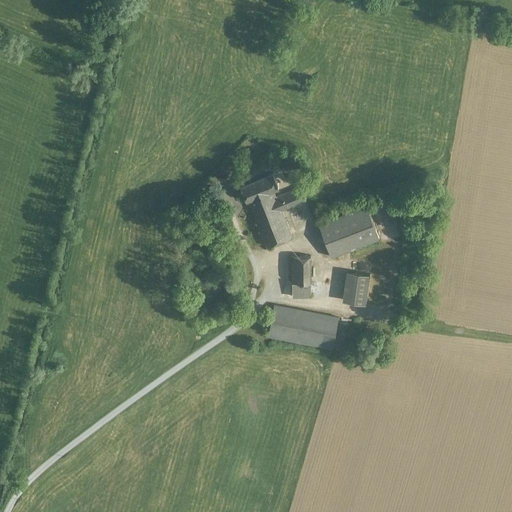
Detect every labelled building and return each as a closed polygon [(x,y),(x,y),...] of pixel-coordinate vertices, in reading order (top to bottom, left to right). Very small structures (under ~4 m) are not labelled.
[(273,172),(241,184),(247,199),(249,199),(252,205),(276,196),(274,189),(279,187),(273,172)] [(276,196),(252,205),(267,244),(292,235),(282,210),(305,201),(304,199),(300,187),(276,196)] [(305,201),(282,210),(292,235),(316,226),(305,198),(304,199),(305,201)] [(366,204),(333,216),(319,221),(331,255),(379,238),(366,204)] [(310,256),(292,256),(292,295),(310,295),(310,256)] [(369,274),(346,271),(342,300),(365,304),(369,274)] [(338,317),(275,305),(269,335),(333,347),(338,317)]
